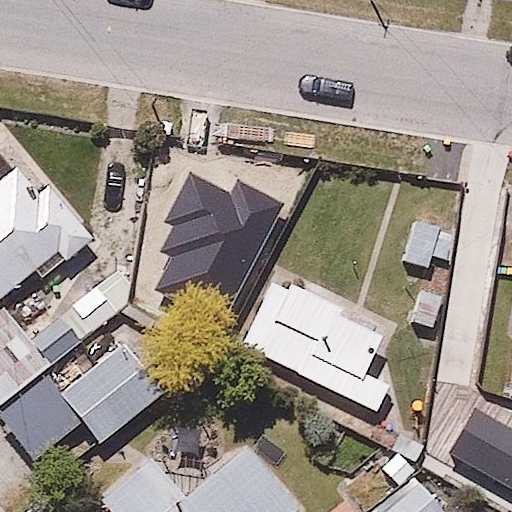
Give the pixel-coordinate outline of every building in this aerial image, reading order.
[(17,160),(0,171),(0,300),(34,276),(37,281),(95,241),(46,172),(32,182),(17,160)] [(401,263),(427,269),(430,255),(444,259),(452,228),(412,218),(401,263)] [(175,241),(144,241),(144,298),(175,298),(175,241)] [(399,295),(353,272),(341,295),(283,265),(243,343),(376,411),(391,381),(363,366),(399,295)] [(0,400),(52,362),(41,348),(72,326),(61,312),(31,334),(8,303),(0,308),(0,400)] [(117,329),(53,382),(101,441),(165,387),(117,329)] [(151,454),(102,493),(115,511),(292,511),(296,509),(245,446),(183,495),(151,454)] [(422,479),(382,511),(446,511),(448,511),(422,479)]
